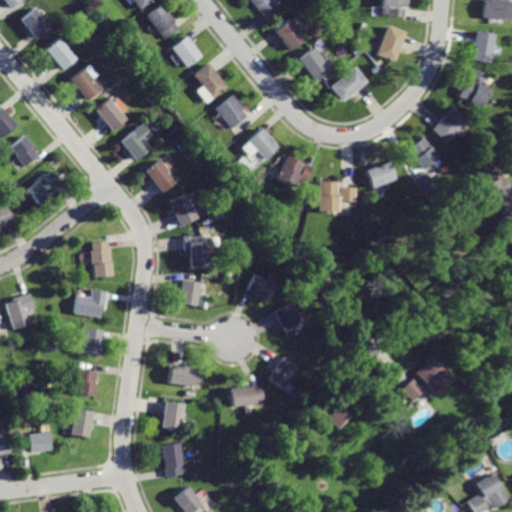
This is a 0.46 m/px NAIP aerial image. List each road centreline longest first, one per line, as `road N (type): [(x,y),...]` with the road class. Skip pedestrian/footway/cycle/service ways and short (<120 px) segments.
road 1 (residential): [(0,53),(139,222),(146,241),(125,422),(125,465),(139,511)]
road 2 (residential): [(442,0),(424,80),(376,127),(349,136),(318,132),(295,117),(200,0)]
road 3 (residential): [(109,186),(0,267)]
road 4 (residential): [(0,492),(127,477)]
